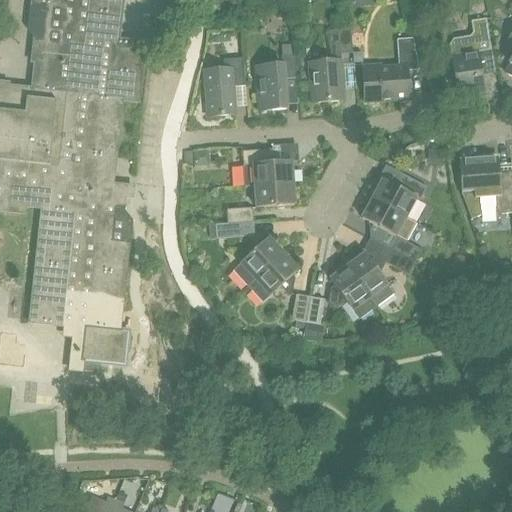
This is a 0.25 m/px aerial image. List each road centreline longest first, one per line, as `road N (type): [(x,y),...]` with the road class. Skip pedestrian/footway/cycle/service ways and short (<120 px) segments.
road 1 (residential): [(172,141),(353,132)]
road 2 (residential): [(353,132),(419,118),(449,136),(511,125)]
